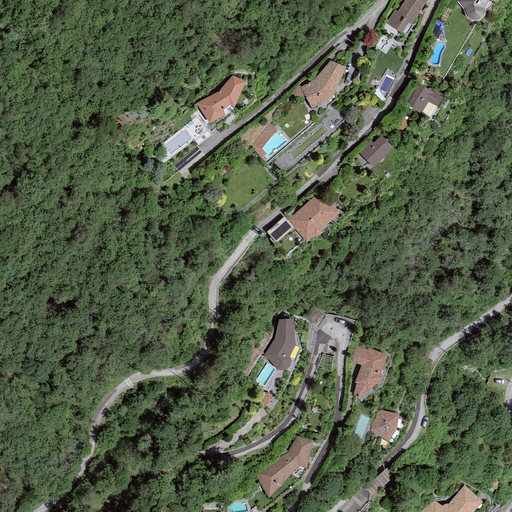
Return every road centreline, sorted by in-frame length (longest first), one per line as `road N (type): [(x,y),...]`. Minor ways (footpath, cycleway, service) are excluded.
road 1 (unclassified): [(435,0),(371,127),(256,228),(215,281),(210,336),(199,358),(117,391),(100,411),(74,479),(37,511)]
road 2 (unclassified): [(118,511),(164,463),(233,454),(281,428),(330,331),(340,339),(337,417),(291,511)]
road 3 (unclassified): [(331,511),(414,434),(437,351),(511,293)]
road 4 (unclassified): [(188,169),(383,0)]
